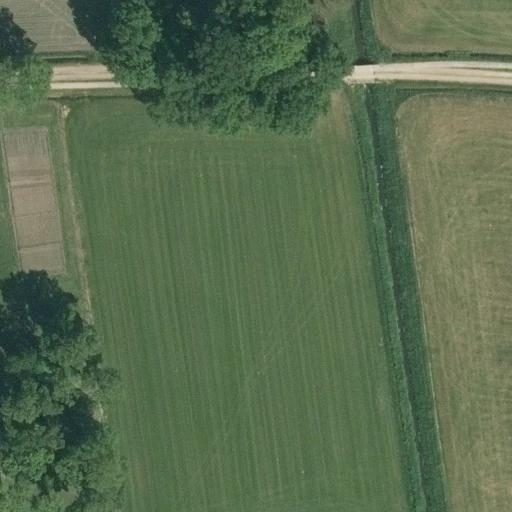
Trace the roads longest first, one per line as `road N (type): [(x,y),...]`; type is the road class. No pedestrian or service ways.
road 1 (track): [(376,72),(0,82)]
road 2 (track): [(511,78),(376,72)]
